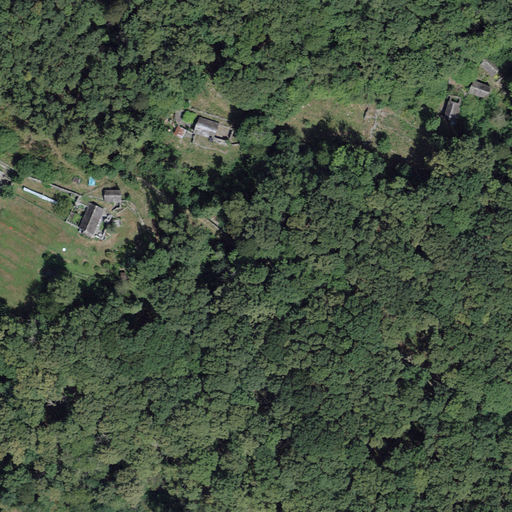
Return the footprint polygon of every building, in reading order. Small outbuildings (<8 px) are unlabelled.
[(487,56),(479,65),(491,77),(499,68),(487,56)] [(491,88),(473,80),(468,92),(486,100),(491,88)] [(460,104),(448,101),(444,119),(455,122),(460,104)] [(219,123),(198,117),(193,133),(213,140),(219,123)] [(181,139),(186,130),(178,126),(173,135),(181,139)] [(121,190),(104,190),(104,202),(120,202),(121,190)] [(93,235),(103,209),(89,203),(78,229),(93,235)]
